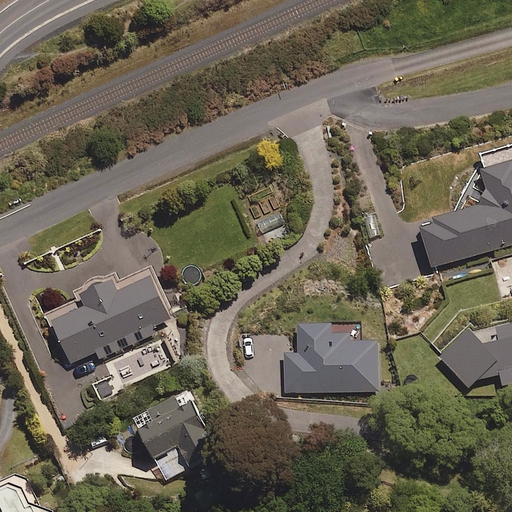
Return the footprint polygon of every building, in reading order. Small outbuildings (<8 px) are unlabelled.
[(511,164),(483,173),(492,205),(421,225),(433,268),(511,245),(511,164)] [(171,321),(152,280),(119,295),(114,284),(47,314),(71,365),(97,353),(100,361),(156,335),(153,329),(171,321)] [(511,323),(475,332),(472,329),(440,358),(469,391),(481,380),(501,376),(501,379),(503,388),(511,385),(511,323)] [(181,412),(175,399),(134,419),(155,460),(166,455),(176,476),(217,456),(192,406),(181,412)] [(50,511),(47,511),(42,511),(25,476),(2,486),(0,487),(0,511),(50,511)]
